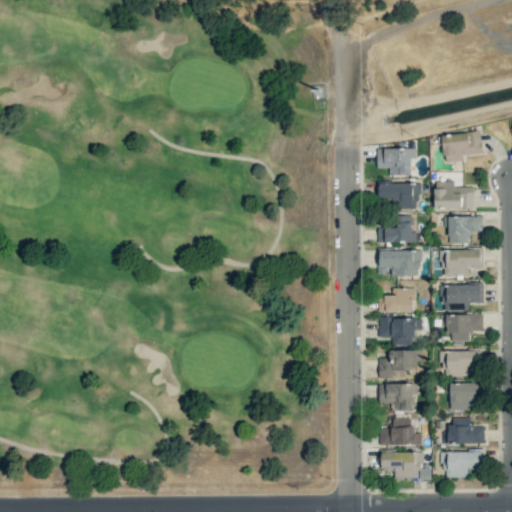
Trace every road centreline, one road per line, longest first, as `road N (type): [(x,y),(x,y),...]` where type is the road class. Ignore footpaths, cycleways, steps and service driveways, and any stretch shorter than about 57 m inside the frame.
road 1 (residential): [(0,509),(511,505)]
road 2 (residential): [(352,511),(346,148)]
road 3 (residential): [(511,340),(511,179)]
